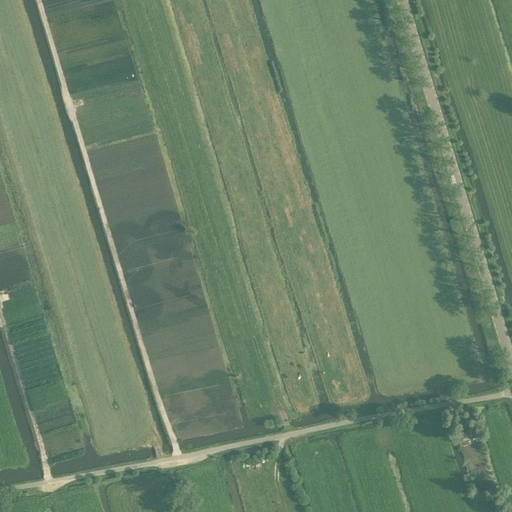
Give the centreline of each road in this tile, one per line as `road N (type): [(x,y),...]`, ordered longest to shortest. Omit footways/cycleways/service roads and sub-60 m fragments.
road 1 (track): [(179,457),(37,0)]
road 2 (unclassified): [(511,367),(405,0)]
road 3 (track): [(48,481),(0,315)]
